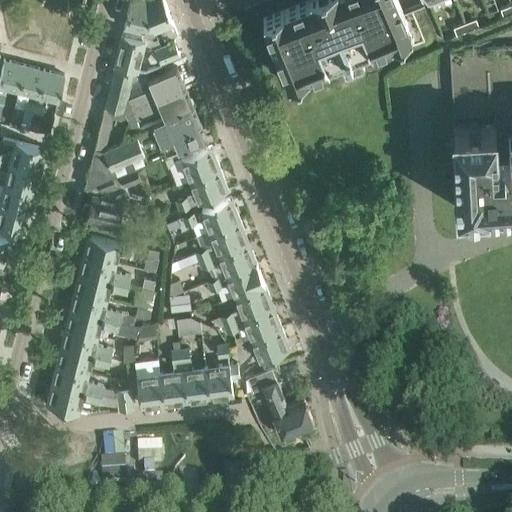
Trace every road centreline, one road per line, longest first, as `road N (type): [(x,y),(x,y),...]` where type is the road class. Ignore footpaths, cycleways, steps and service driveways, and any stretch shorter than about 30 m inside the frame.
road 1 (residential): [(106,0),(6,404)]
road 2 (residential): [(319,330),(190,11)]
road 3 (unknown): [(412,276),(421,99),(456,76),(511,72)]
road 4 (residential): [(6,404),(107,422),(238,407)]
road 5 (residential): [(319,330),(459,249),(511,231)]
road 6 (residential): [(400,503),(364,444),(319,330)]
